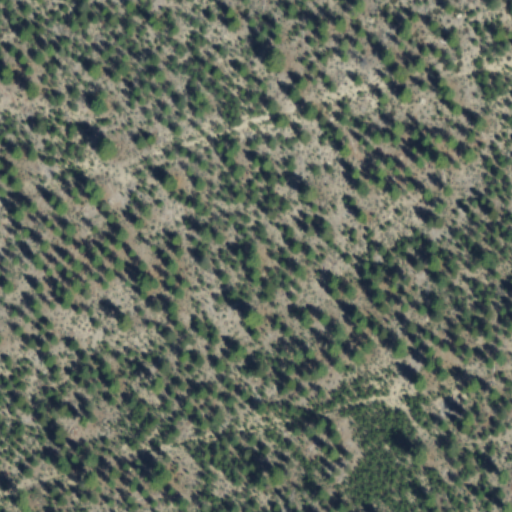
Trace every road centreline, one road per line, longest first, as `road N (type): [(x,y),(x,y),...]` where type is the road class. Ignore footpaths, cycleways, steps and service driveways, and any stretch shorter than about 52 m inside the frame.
road 1 (track): [(0,214),(511,64)]
road 2 (track): [(511,395),(220,460),(89,511)]
